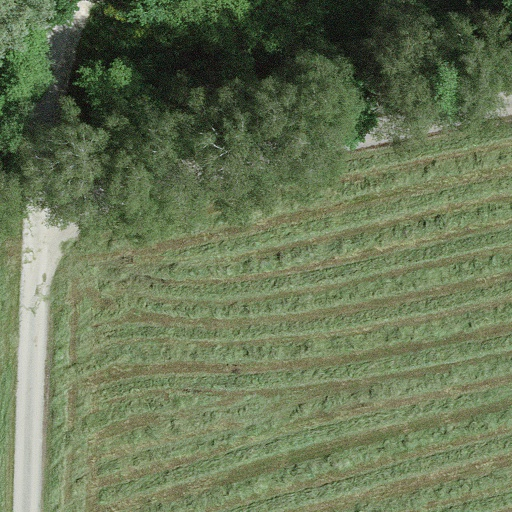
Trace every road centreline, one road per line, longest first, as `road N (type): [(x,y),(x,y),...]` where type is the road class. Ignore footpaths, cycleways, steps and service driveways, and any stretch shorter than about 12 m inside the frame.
road 1 (unclassified): [(511,113),(38,219),(22,511)]
road 2 (unknown): [(38,219),(92,0)]
